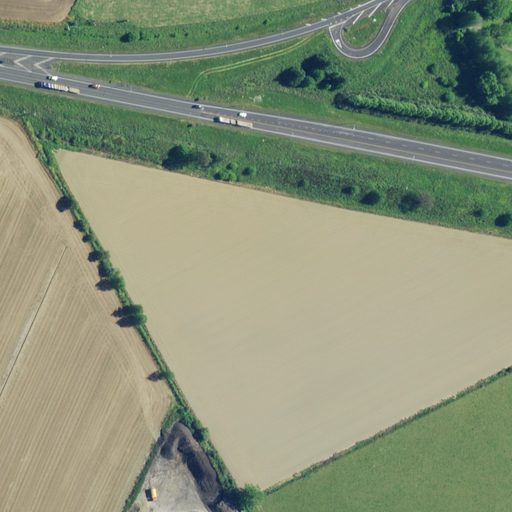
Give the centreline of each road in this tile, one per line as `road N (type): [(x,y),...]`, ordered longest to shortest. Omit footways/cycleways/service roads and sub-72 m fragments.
road 1 (trunk): [(0,71),(511,171)]
road 2 (trunk): [(0,48),(187,54),(332,19)]
road 3 (tertiary): [(403,0),(362,53),(342,48),(332,19)]
